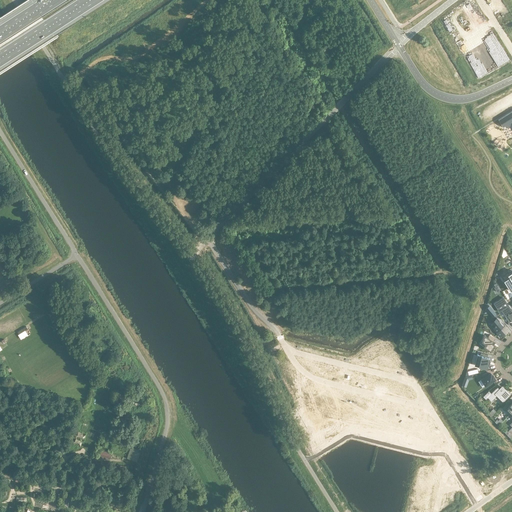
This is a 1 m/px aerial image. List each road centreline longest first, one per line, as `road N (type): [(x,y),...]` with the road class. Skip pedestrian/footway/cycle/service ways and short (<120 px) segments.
road 1 (unknown): [(53,64),(78,80),(195,249),(312,457)]
road 2 (unclassified): [(188,256),(410,33),(453,0)]
road 3 (unclassified): [(188,256),(118,170),(13,0)]
road 4 (unclassified): [(143,511),(167,407),(77,255)]
road 5 (unclassified): [(303,460),(188,256)]
road 6 (residential): [(420,405),(298,375),(286,351),(354,369)]
road 7 (unclassified): [(77,255),(0,130)]
